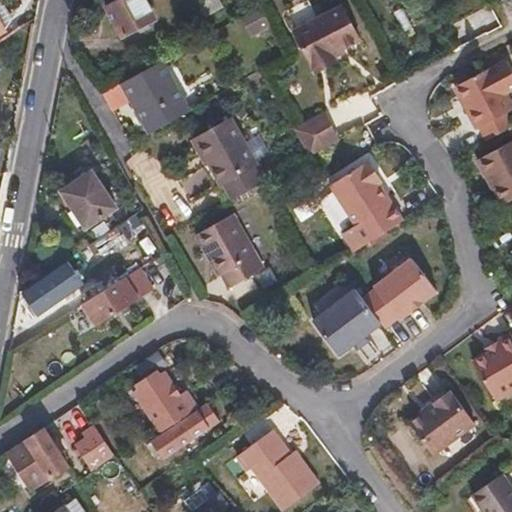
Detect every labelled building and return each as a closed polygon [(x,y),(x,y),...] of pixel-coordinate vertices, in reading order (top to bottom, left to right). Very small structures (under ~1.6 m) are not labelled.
[(118,0),(119,1),(106,7),(121,37),(153,21),(143,0),(118,0)] [(217,0),(200,0),(188,7),(195,22),(221,7),(217,0)] [(339,4),(292,29),(312,67),(332,57),(330,53),(358,39),(339,4)] [(161,61),(121,84),(133,108),(174,86),(161,61)] [(481,128),(488,142),(511,129),(511,95),(511,94),(511,61),(460,88),(471,108),(467,110),(477,130),(481,128)] [(174,86),(133,108),(148,133),(188,111),(174,86)] [(345,100),(317,115),(332,144),(360,129),(345,100)] [(209,188),(220,206),(250,190),(239,171),(241,170),(217,127),(184,146),(190,158),(194,157),(198,166),(195,167),(196,169),(206,189),(209,188)] [(511,145),(481,162),(489,176),(490,175),(496,186),(494,187),(504,206),(511,201),(511,145)] [(191,172),(196,169),(195,167),(198,166),(194,157),(190,158),(184,146),(178,149),(191,172)] [(350,229),(361,248),(401,222),(390,203),(387,205),(375,187),(380,184),(367,163),(327,189),(352,228),(350,229)] [(91,172),(61,192),(84,227),(115,208),(91,172)] [(222,273),(229,288),(263,269),(234,213),(198,234),(220,274),(222,273)] [(361,248),(350,229),(342,235),(353,253),(361,248)] [(78,258),(22,295),(33,311),(80,281),(76,274),(84,269),(78,258)] [(383,324),(385,327),(397,318),(399,321),(437,292),(413,260),(375,289),(376,290),(365,300),(383,324)] [(155,286),(142,265),(84,301),(98,322),(155,286)] [(365,300),(357,289),(316,320),(342,354),(356,344),(367,336),(383,324),(365,300)] [(483,355),(468,365),(493,400),(511,386),(511,333),(507,336),(505,332),(492,342),(495,346),(483,355)] [(367,336),(356,344),(360,349),(371,341),(367,336)] [(480,350),(483,355),(495,346),(492,342),(480,350)] [(135,392),(161,432),(198,407),(187,390),(180,394),(165,372),(160,377),(140,389),(135,392)] [(138,384),(140,389),(160,377),(157,372),(138,384)] [(432,453),(473,425),(450,391),(433,403),(435,405),(410,423),(432,453)] [(204,409),(151,443),(163,459),(215,425),(204,409)] [(77,446),(93,470),(114,456),(95,425),(84,433),(87,439),(77,446)] [(274,431),(238,455),(248,469),(252,466),(283,509),(319,483),(300,456),(295,460),(290,453),(274,431)] [(43,432),(8,455),(31,488),(66,465),(57,451),(62,448),(56,439),(50,442),(43,432)] [(296,450),(290,453),(295,460),(300,456),(296,450)] [(511,469),(501,476),(511,493),(511,469)] [(470,495),(480,511),(511,511),(511,493),(501,476),(470,495)]
